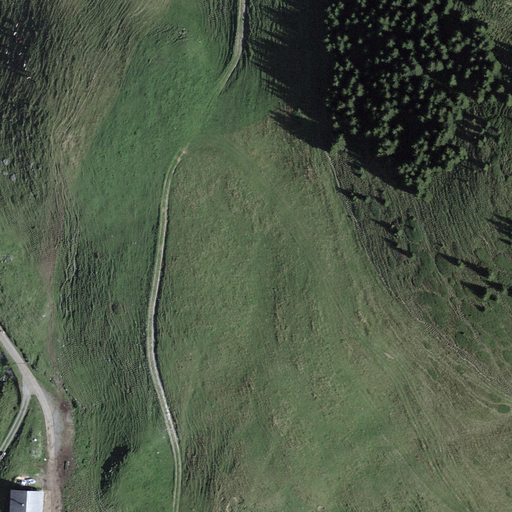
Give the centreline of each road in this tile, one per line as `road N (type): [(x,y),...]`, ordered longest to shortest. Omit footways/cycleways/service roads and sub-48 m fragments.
road 1 (track): [(175,511),(176,446),(157,387),(151,327),(172,163),(196,149),(229,155),(260,176),(361,340),(397,382),(465,511)]
road 2 (track): [(0,335),(45,404),(55,511)]
